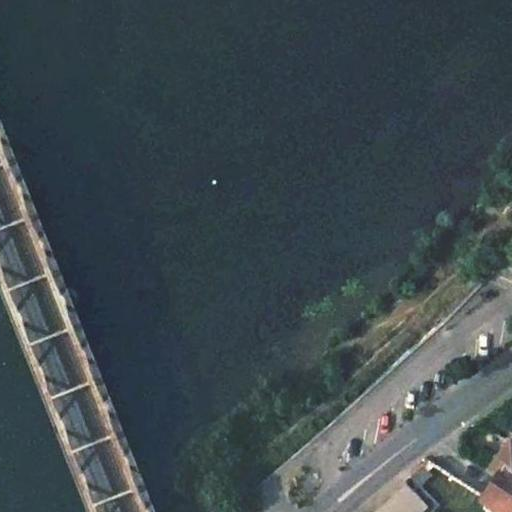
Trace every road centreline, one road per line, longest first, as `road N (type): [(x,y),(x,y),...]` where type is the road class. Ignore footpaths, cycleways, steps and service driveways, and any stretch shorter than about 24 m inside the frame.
road 1 (track): [(511,200),(449,271),(424,316),(334,395),(175,511)]
road 2 (primary): [(511,364),(325,511)]
